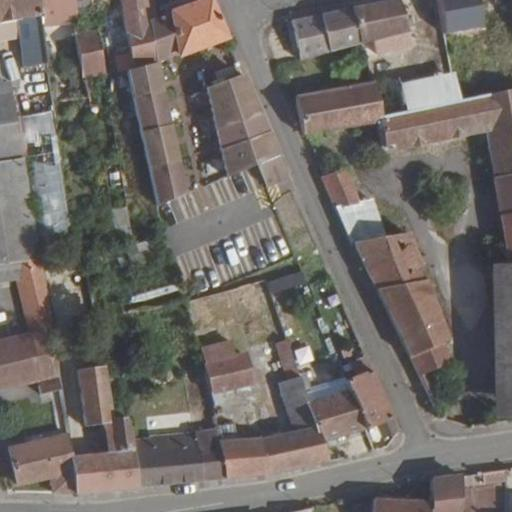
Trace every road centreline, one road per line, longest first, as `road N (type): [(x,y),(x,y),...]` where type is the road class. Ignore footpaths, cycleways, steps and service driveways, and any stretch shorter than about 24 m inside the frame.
road 1 (residential): [(421,458),(231,0)]
road 2 (tertiary): [(128,511),(421,458)]
